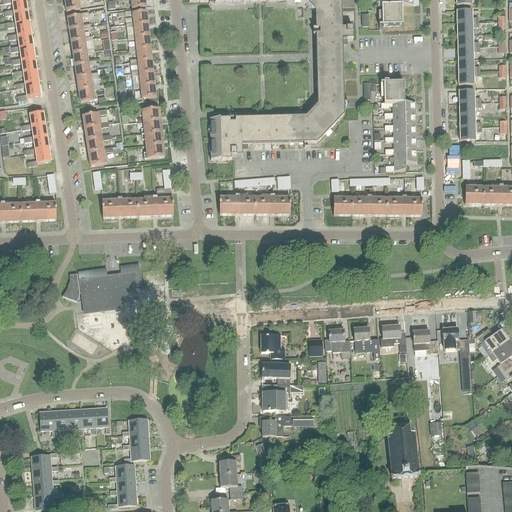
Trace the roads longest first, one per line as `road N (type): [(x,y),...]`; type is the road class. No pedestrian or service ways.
road 1 (residential): [(241,324),(511,304)]
road 2 (residential): [(74,240),(38,0)]
road 3 (residential): [(198,234),(439,236)]
road 4 (residential): [(433,0),(439,236)]
road 5 (residential): [(174,0),(198,234)]
road 6 (residential): [(171,451),(155,407),(137,395),(0,401)]
road 7 (unclassified): [(171,451),(236,430),(241,324)]
road 8 (residential): [(74,240),(198,234)]
